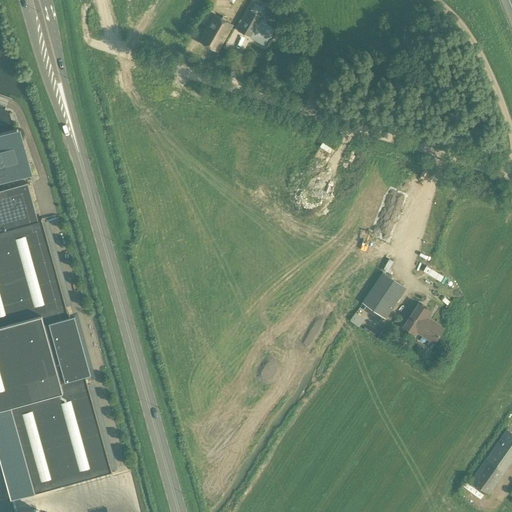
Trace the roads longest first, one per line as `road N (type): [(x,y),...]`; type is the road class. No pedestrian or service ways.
road 1 (unclassified): [(98,0),(235,511)]
road 2 (primary): [(178,511),(68,125)]
road 3 (unknown): [(346,125),(261,284),(231,322)]
road 4 (unclassified): [(511,333),(435,153)]
road 5 (unclassified): [(383,0),(435,153)]
road 6 (unclassified): [(511,130),(473,40),(437,0)]
road 7 (primary): [(24,0),(39,62),(68,125)]
road 8 (primary): [(68,125),(45,0)]
